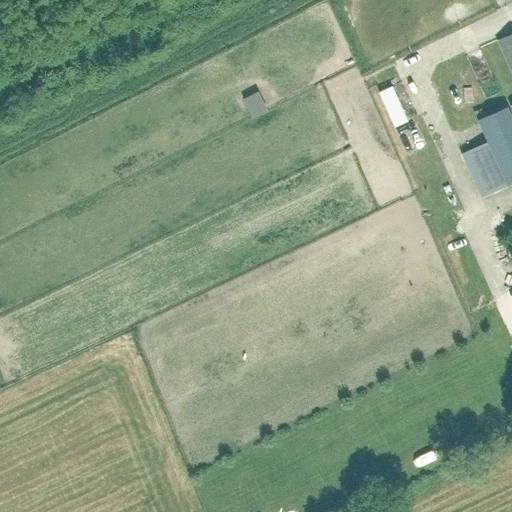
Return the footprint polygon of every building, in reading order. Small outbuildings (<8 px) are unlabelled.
[(511,109),(511,33),(497,40),(511,73),(511,102),(510,104),(511,109)] [(464,63),(450,67),(460,105),(474,102),(464,63)] [(248,113),(263,107),(253,83),(238,89),(248,113)] [(481,123),(506,180),(511,187),(511,186),(511,116),(509,110),(481,123)] [(413,152),(425,147),(410,112),(398,118),(413,152)] [(428,372),(446,365),(441,354),(424,362),(428,372)] [(351,402),(357,415),(377,404),(371,392),(351,402)] [(401,472),(416,466),(408,446),(393,452),(401,472)]
